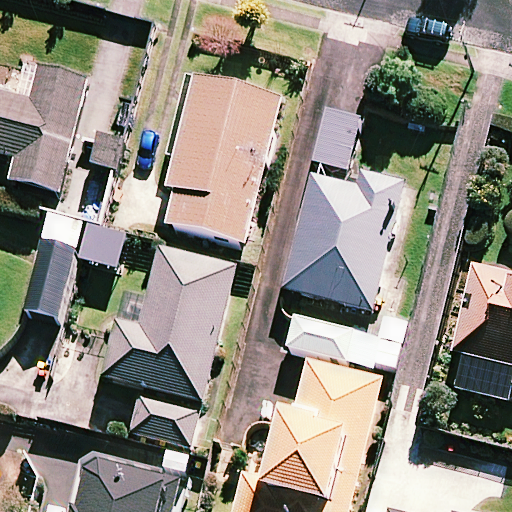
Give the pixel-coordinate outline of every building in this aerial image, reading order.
[(88,89),(0,66),(0,164),(17,169),(11,191),(60,203),(88,89)] [(281,109),(193,87),(167,190),(175,192),(165,233),(245,253),(281,109)] [(361,127),(327,118),(314,171),(347,179),(361,127)] [(119,185),(128,149),(98,142),(90,178),(119,185)] [(406,190),(364,179),(360,198),(313,185),(284,298),(372,321),(406,190)] [(83,232),(49,223),(24,318),(59,327),(83,232)] [(236,278),(160,259),(140,338),(116,332),(103,386),(203,411),(236,278)] [(511,277),(480,270),(459,354),(469,357),(461,391),(511,403),(511,277)] [(405,329),(385,325),(381,344),(289,324),(283,355),(395,379),(405,329)] [(350,511),(381,390),(307,371),(293,428),(278,424),(262,486),(244,482),(236,511),(350,511)] [(200,419),(138,405),(129,442),(192,456),(200,419)] [(161,511),(165,495),(85,475),(76,511),(161,511)]
